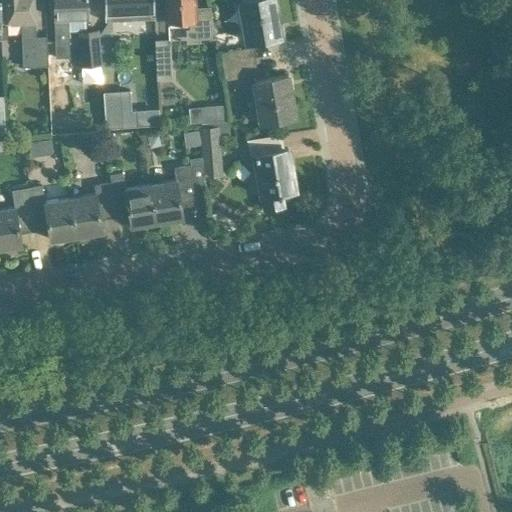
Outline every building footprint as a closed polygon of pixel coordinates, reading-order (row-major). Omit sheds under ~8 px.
[(33,0),(3,0),(5,23),(21,22),(23,66),(48,65),(47,36),(36,36),(35,22),(33,0)] [(53,0),(55,47),(56,58),(69,57),(68,17),(87,16),(86,0),(53,0)] [(103,0),(105,21),(154,19),(153,0),(103,0)] [(195,7),(194,0),(165,0),(166,20),(189,19),(189,29),(190,29),(190,39),(200,38),(215,38),(210,7),(195,7)] [(247,41),(280,36),(274,0),(243,0),(240,1),(247,41)] [(113,28),(98,30),(100,55),(101,65),(102,70),(102,69),(103,81),(120,80),(119,68),(126,67),(124,51),(115,52),(113,28)] [(98,30),(78,32),(81,67),(101,65),(100,55),(98,30)] [(171,78),(169,40),(156,40),(157,78),(171,78)] [(253,61),(251,48),(221,53),(223,66),(253,61)] [(256,75),(253,61),(223,66),(225,80),(256,75)] [(254,80),(261,122),(294,116),(287,74),(254,80)] [(127,91),(104,92),(107,129),(137,127),(136,111),(129,112),(127,91)] [(225,105),(207,106),(208,121),(226,120),(225,105)] [(216,128),(202,129),(204,161),(219,159),(216,128)] [(265,209),(281,206),(283,206),(281,192),(295,189),(288,148),(254,154),(262,195),(263,195),(265,209)] [(176,179),(150,184),(155,219),(156,221),(183,217),(180,201),(197,198),(195,187),(204,186),(201,156),(190,158),(191,164),(174,167),(176,179)] [(225,168),(238,178),(246,167),(234,157),(225,168)] [(155,219),(150,184),(125,188),(122,172),(109,174),(111,182),(116,212),(128,210),(131,226),(148,223),(147,221),(155,219)] [(99,215),(116,212),(111,182),(94,185),(95,193),(70,197),(76,235),(102,230),(99,215)] [(76,235),(70,197),(45,201),(42,185),(29,187),(35,225),(47,223),(50,239),(67,236),(67,234),(75,233),(75,235),(76,235)] [(29,187),(12,190),(15,207),(0,209),(0,247),(21,244),(19,228),(35,225),(29,187)]
